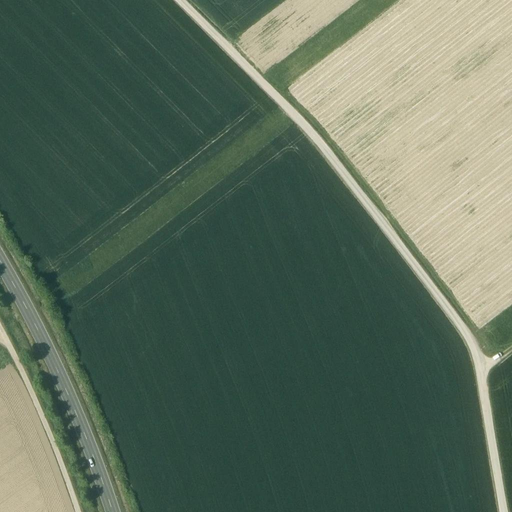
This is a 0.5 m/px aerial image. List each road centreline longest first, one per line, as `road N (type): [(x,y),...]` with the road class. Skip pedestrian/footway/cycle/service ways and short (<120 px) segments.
road 1 (track): [(178,0),(307,130),(484,365)]
road 2 (primary): [(112,511),(80,423),(0,261)]
road 3 (track): [(0,336),(77,511)]
road 4 (track): [(484,365),(505,511)]
